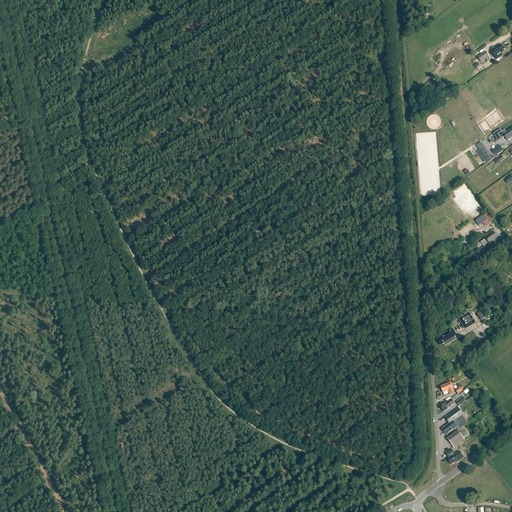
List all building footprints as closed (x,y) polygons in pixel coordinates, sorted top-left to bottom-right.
[(478,58),(481,63),(489,57),(493,55),(494,57),(504,51),(503,50),(504,49),(502,45),(500,46),(499,45),(490,51),(491,52),(487,55),(485,52),(477,57),(478,58)] [(445,91),(450,87),(446,82),(441,86),(445,91)] [(511,137),(511,128),(506,132),(504,130),(502,132),(500,129),(497,132),(501,139),(505,137),(507,140),(511,137)] [(480,143),(476,146),(479,151),(477,153),(483,163),(486,161),(487,162),(490,160),(480,143)] [(491,151),(495,156),(503,151),(499,145),(491,151)] [(488,213),(484,216),(487,220),(489,224),(493,221),(488,213)] [(487,220),(484,216),(475,221),(479,226),(487,220)] [(484,237),(485,239),(480,243),(485,248),(489,245),(498,239),(498,238),(500,237),(495,229),(493,231),(492,231),(484,237)] [(486,318),(482,311),(477,314),(481,321),(486,318)] [(475,323),(469,313),(459,319),(465,329),(475,323)] [(444,334),(436,339),(440,345),(442,343),(442,344),(444,343),(445,345),(452,342),(450,339),(456,336),(452,329),(444,334)] [(451,382),(440,386),(443,393),(448,391),(449,394),(454,392),(453,389),(454,388),(451,382)] [(459,406),(466,401),(463,397),(456,402),(459,406)] [(451,399),(440,406),(444,411),(449,408),(450,408),(450,407),(455,404),(451,399)] [(463,415),(458,408),(445,417),(449,423),(442,428),(446,434),(457,427),(459,430),(464,426),(468,424),(462,416),(463,415)] [(470,434),(464,426),(459,430),(447,438),(453,448),(465,440),(464,439),(470,434)] [(454,454),(451,450),(446,453),(449,458),(448,459),(451,464),(456,461),(456,462),(463,458),(459,451),(454,454)]
